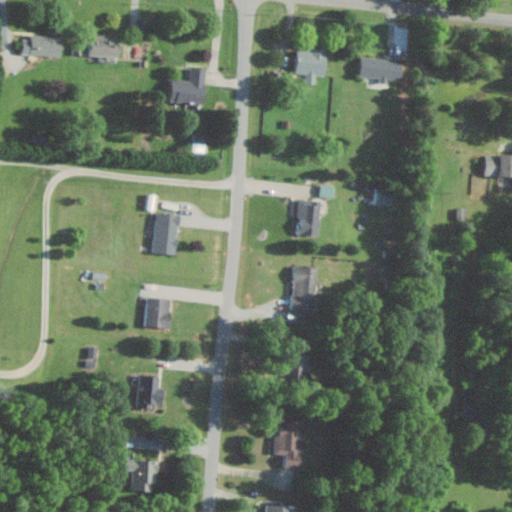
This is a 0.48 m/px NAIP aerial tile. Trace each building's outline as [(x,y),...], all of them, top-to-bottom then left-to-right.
[(89,57),(121,56),(121,45),(117,45),(117,35),(88,35),(89,57)] [(24,55),(62,56),(63,37),(25,36),(24,55)] [(328,50),(296,47),(294,73),(306,74),(305,83),(316,84),(316,75),(325,76),(328,50)] [(360,58),(359,76),(384,77),(384,79),(402,80),(403,60),(360,58)] [(204,104),(208,69),(192,68),(190,80),(173,79),(171,100),(204,104)] [(485,176),(511,176),(511,155),(486,155),(485,176)] [(393,205),(394,189),(377,188),(376,204),(393,205)] [(319,236),(321,201),(300,200),(298,235),(319,236)] [(154,252),(177,253),(179,214),(156,213),(154,252)] [(317,265),(294,264),(293,308),(316,309),(317,265)] [(172,297),(147,296),(146,325),(171,326),(172,297)] [(307,380),(308,354),(287,353),(286,380),(307,380)] [(163,403),(164,387),(160,386),(160,375),(139,374),(138,406),(153,407),(153,403),(163,403)] [(461,420),(482,421),(483,388),(463,387),(461,420)] [(276,453),(286,453),(286,466),(300,466),(300,451),(304,451),(305,442),(299,442),(300,419),(277,419),(276,453)] [(155,490),(156,459),(123,458),(123,469),(132,470),(132,490),(155,490)] [(292,511),(293,504),(267,503),(267,511),(263,511),(292,511)]
